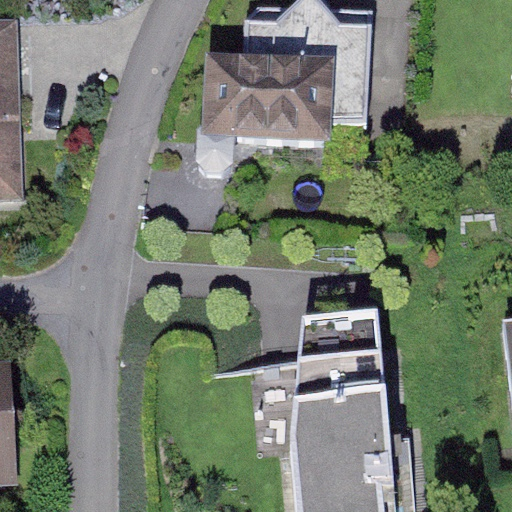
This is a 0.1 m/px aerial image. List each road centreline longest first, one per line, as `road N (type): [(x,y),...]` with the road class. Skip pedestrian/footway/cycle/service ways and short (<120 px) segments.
road 1 (residential): [(102,294),(120,181),(164,41),(188,0)]
road 2 (residential): [(96,511),(102,294)]
